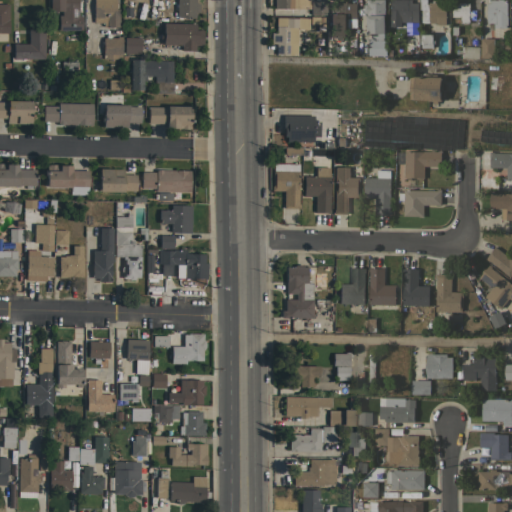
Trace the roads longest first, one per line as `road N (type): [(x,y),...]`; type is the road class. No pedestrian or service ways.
road 1 (primary): [(242,511),(238,77)]
road 2 (residential): [(240,240),(463,243),(465,161)]
road 3 (residential): [(242,339),(511,343)]
road 4 (residential): [(0,312),(242,318)]
road 5 (residential): [(238,152),(0,147)]
